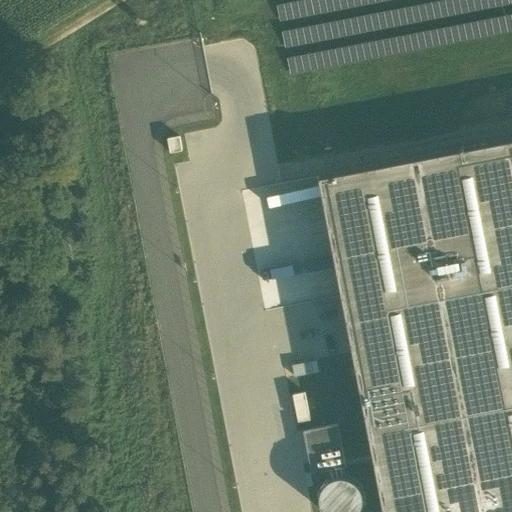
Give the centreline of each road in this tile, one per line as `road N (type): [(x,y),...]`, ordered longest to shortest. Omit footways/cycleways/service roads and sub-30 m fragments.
road 1 (unclassified): [(210,511),(130,83)]
road 2 (track): [(0,73),(114,0)]
